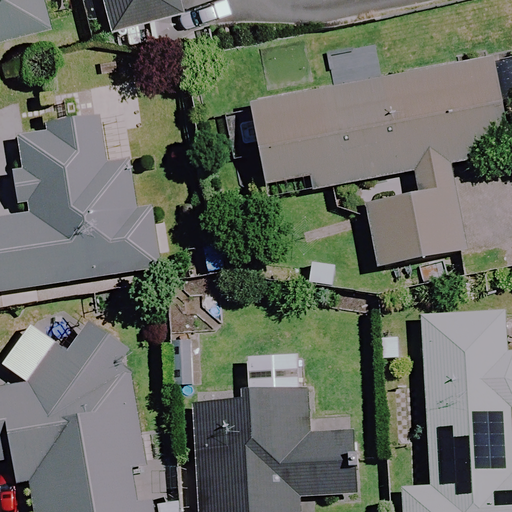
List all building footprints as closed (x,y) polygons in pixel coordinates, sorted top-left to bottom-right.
[(0,0),(0,41),(44,31),(36,0),(0,0)] [(97,0),(103,27),(175,15),(172,0),(97,0)] [(508,153),(492,63),(248,109),(264,191),(300,184),(302,197),(404,178),(408,200),(363,208),(375,272),(464,256),(447,164),(508,153)] [(103,171),(96,125),(12,138),(24,220),(0,223),(0,298),(156,275),(139,165),(103,171)] [(511,359),(504,360),(501,315),(419,320),(430,491),(401,493),(402,511),(511,511),(511,477),(511,478),(507,406),(511,405),(511,359)] [(87,326),(43,390),(0,396),(0,465),(6,465),(10,489),(22,487),(25,511),(142,511),(125,379),(135,355),(87,326)] [(301,439),(299,358),(244,360),(245,398),(192,400),(194,511),(296,511),(297,503),(349,501),(347,438),(301,439)]
